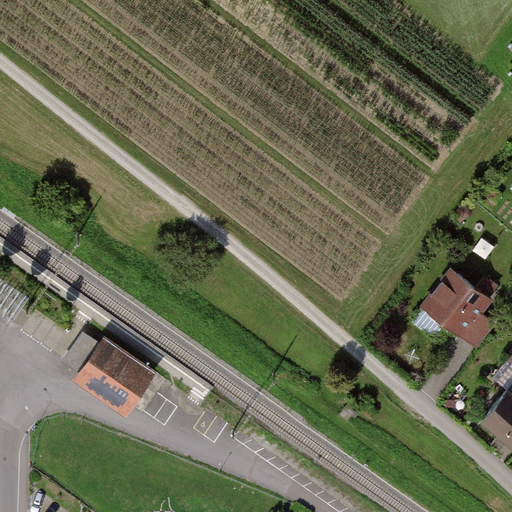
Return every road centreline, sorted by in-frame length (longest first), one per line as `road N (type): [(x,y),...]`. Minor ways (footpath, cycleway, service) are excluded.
road 1 (track): [(511,486),(353,346),(0,61)]
road 2 (residential): [(0,447),(11,421),(37,396),(93,408),(288,486),(324,511)]
